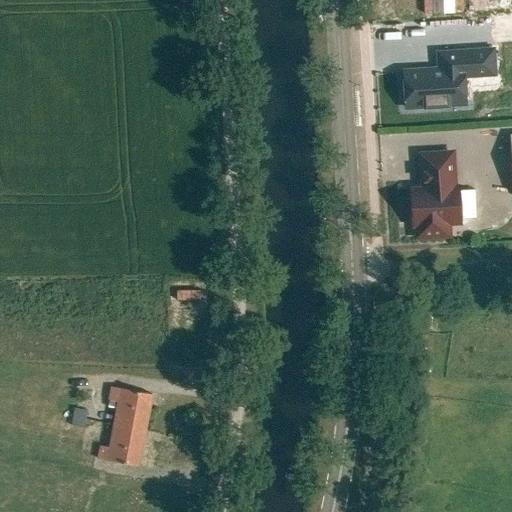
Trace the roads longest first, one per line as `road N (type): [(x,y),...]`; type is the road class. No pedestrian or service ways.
road 1 (secondary): [(330,511),(353,318),(335,0)]
road 2 (unclassified): [(220,511),(240,351),(219,0)]
